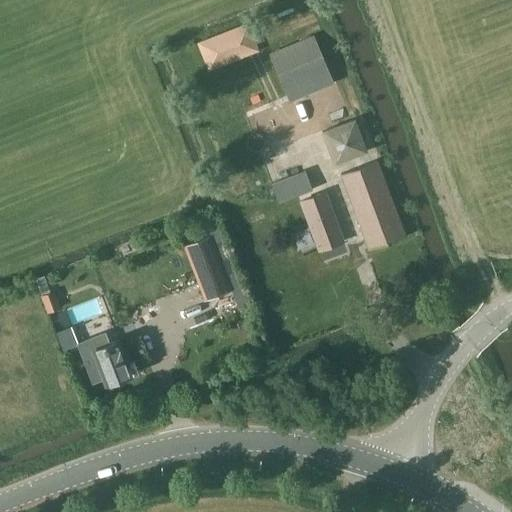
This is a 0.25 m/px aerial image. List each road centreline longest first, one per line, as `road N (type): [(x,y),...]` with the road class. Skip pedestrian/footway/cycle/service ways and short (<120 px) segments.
road 1 (tertiary): [(0,505),(141,454),(205,444),(265,442),(378,463)]
road 2 (unclassified): [(378,463),(511,305)]
